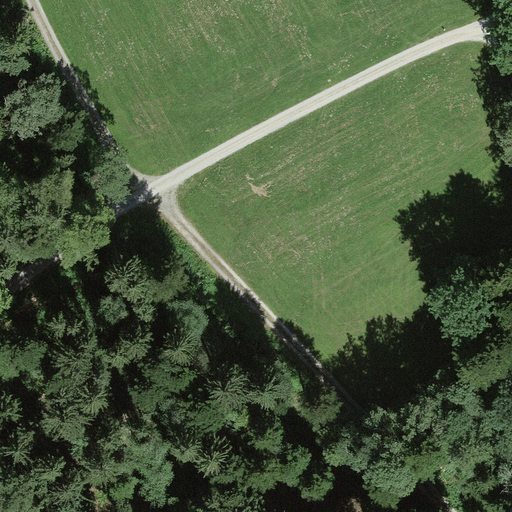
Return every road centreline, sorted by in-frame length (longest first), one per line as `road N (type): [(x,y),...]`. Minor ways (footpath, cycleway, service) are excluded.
road 1 (track): [(34,0),(109,150),(365,414),(445,511)]
road 2 (track): [(0,282),(27,257),(132,196),(511,14)]
